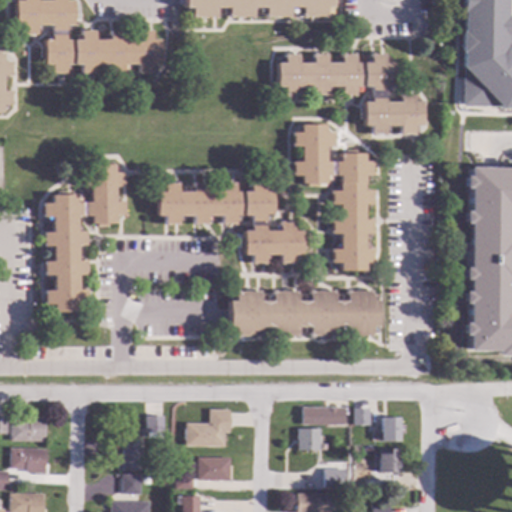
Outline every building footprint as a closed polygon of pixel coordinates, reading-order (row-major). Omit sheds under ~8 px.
[(63,0),(63,2),(71,2),(71,26),(63,26),(63,33),(63,41),(78,41),(78,31),(80,32),(82,32),(82,33),(89,33),(89,31),(91,31),(93,31),(93,41),(107,41),(107,32),(109,32),(111,32),(111,33),(119,33),(119,31),(120,31),(121,31),(121,41),(136,41),(136,31),(140,31),(140,33),(147,33),(147,31),(151,31),(151,41),(158,41),(158,65),(151,65),(151,74),(147,74),(147,73),(140,73),(140,74),(137,74),(137,65),(122,65),(122,74),(118,74),(118,73),(111,73),(111,75),(107,75),(107,65),(93,65),(93,74),(89,74),(82,74),(82,75),(79,75),(79,65),(64,65),(64,75),(60,75),(60,73),(53,73),(53,75),(49,75),(49,65),(42,65),(42,41),(50,41),(50,33),(50,26),(34,26),(34,35),(31,35),(31,34),(24,34),(24,36),(20,35),(20,25),(12,25),(12,1),(20,1),(20,0),(34,0),(34,2),(49,2),(49,0),(63,0)] [(333,0),(333,8),(327,8),(327,19),(324,19),(324,18),(305,18),(305,19),(302,19),(302,8),(290,8),(290,19),(286,19),(286,18),(268,18),(268,20),(265,20),(265,9),(252,9),(252,19),(248,19),(248,18),(230,18),(230,20),(227,20),(227,9),(214,9),(214,19),(211,19),(211,18),(192,18),(192,20),(189,20),(189,9),(182,9),(182,0),(333,0)] [(504,0),(504,18),(505,18),(505,37),(511,37),(511,113),(510,113),(510,111),(499,111),(495,108),(459,108),(460,54),(458,54),(459,33),(460,33),(461,13),(459,13),(459,0),(504,0)] [(383,63),(390,63),(391,79),(391,87),(383,87),(383,94),(383,103),(398,103),(398,93),(400,93),(401,93),(401,95),(409,95),(409,93),(410,93),(412,93),(412,103),(420,103),(420,127),(412,127),(412,136),(409,136),(409,135),(402,135),(402,137),(398,137),(398,127),(383,127),(383,136),(379,136),(379,135),(372,135),(372,137),(369,137),(369,127),(362,127),(361,102),(369,102),(369,94),(369,88),(354,88),(354,97),(350,97),(350,96),(343,96),(343,98),(340,98),(340,87),(325,87),(325,97),(322,97),(322,96),(314,96),(314,97),(311,97),(311,87),(296,87),(296,97),(293,97),(293,96),(285,96),(285,98),(281,98),(281,88),(274,88),(274,64),(282,64),(282,55),(285,55),(285,56),(292,56),(292,54),(295,54),(296,64),(311,63),(311,54),(314,54),(314,56),(321,56),(321,54),(325,54),(325,64),(340,63),(340,54),(343,54),(343,55),(350,55),(350,54),(354,54),(354,63),(369,63),(369,54),(370,54),(372,54),(372,55),(379,55),(379,54),(381,54),(383,53),(383,63)] [(0,62),(10,63),(10,66),(8,66),(8,73),(10,74),(10,77),(0,76),(0,91),(10,92),(10,95),(8,95),(8,103),(10,103),(10,106),(0,106),(0,62)] [(322,133),(332,133),(332,137),(330,137),(330,144),(332,144),(332,148),(322,148),(322,162),(329,162),(338,162),(338,155),(343,155),(361,155),(361,162),(371,162),(371,164),(371,166),(370,166),(370,174),(372,174),(372,175),(372,176),(362,176),(362,191),(372,191),(371,193),(371,195),(370,195),(370,202),(372,202),(372,206),(362,206),(362,220),(371,220),(371,224),(370,224),(370,232),(372,232),(372,235),(362,235),(362,250),(372,250),(372,253),(370,253),(370,261),(372,261),(372,264),(362,264),(362,272),(339,272),(339,264),(329,264),(329,260),(330,260),(330,253),(328,253),(328,250),(338,250),(338,235),(329,235),(329,231),(330,231),(330,224),(328,224),(328,220),(338,220),(338,206),(328,206),(328,202),(330,202),(330,195),(328,195),(328,191),(338,191),(338,177),(323,177),(323,185),(299,185),(299,177),(289,177),(289,173),(291,173),(291,166),(288,166),(289,163),(299,163),(299,148),(289,148),(289,144),(290,144),(291,137),(288,137),(289,133),(298,133),(298,126),(322,126),(322,133)] [(111,174),(120,173),(121,176),(119,177),(119,184),(121,184),(121,187),(111,187),(112,203),(121,202),(121,206),(120,206),(120,213),(122,213),(122,216),(112,216),(112,224),(89,225),(89,217),(80,218),(73,218),(73,232),(83,232),(83,236),(82,236),(82,243),(83,243),(83,246),(74,247),(74,262),(84,261),(84,265),(82,265),(82,272),(84,272),(84,275),(74,275),(75,291),(84,290),(84,294),(83,294),(83,301),(85,301),(85,304),(75,305),(75,313),(52,313),(51,306),(42,306),(42,302),(43,302),(43,295),(41,295),(41,291),(51,291),(51,277),(41,277),(41,273),(42,273),(42,267),(41,267),(40,262),(51,262),(50,248),(40,248),(40,244),(42,244),(42,237),(40,237),(40,233),(49,233),(49,219),(39,219),(39,215),(41,215),(41,208),(39,208),(39,204),(48,203),(48,196),(67,196),(73,196),(73,203),(81,203),(88,203),(88,188),(78,188),(78,184),(79,184),(79,177),(77,177),(77,174),(87,174),(87,166),(111,166),(111,174)] [(511,215),(510,234),(511,234),(511,287),(509,287),(509,306),(511,306),(511,357),(492,357),(492,351),(463,351),(463,336),(458,335),(459,324),(464,324),(464,304),(459,304),(459,293),(464,293),(464,281),(460,280),(460,269),(463,269),(464,224),(460,224),(460,213),(465,213),(466,189),(460,189),(461,177),(466,177),(466,168),(489,168),(511,169),(511,215)] [(262,193),(270,192),(270,217),(262,217),(262,223),(263,232),(278,232),(277,222),(281,222),(281,224),(288,224),(288,222),(291,222),(291,232),(299,232),(300,256),(291,256),(291,265),(288,265),(288,264),(281,264),(281,266),(278,266),(278,256),(262,256),(262,265),(259,265),(259,264),(252,264),(252,266),(248,266),(248,256),(241,256),(241,235),(241,232),(249,232),(248,222),(248,216),(233,216),(233,226),(230,226),(230,225),(223,225),(223,226),(220,226),(220,217),(204,217),(204,227),(201,227),(201,225),(194,225),(194,226),(190,226),(190,217),(175,217),(175,226),(172,226),(172,225),(165,225),(165,227),(162,227),(161,216),(153,217),(153,193),(161,193),(161,184),(165,183),(165,185),(172,185),(172,183),(175,183),(175,193),(190,193),(190,183),(193,183),(193,185),(200,185),(200,183),(204,183),(204,193),(219,193),(219,183),(223,183),(223,184),(230,184),(230,183),(233,183),(233,192),(248,192),(248,183),(252,183),(252,184),(259,184),(259,183),(262,183),(262,193)] [(370,302),(377,301),(377,327),(370,328),(370,338),(367,338),(367,337),(348,337),(348,338),(345,338),(345,328),(332,328),(332,338),(329,338),(329,337),(310,337),(310,339),(307,339),(307,328),(295,328),(295,339),(292,339),(292,337),(273,337),(273,339),(270,339),(269,328),(257,328),(257,339),(254,339),(254,337),(235,337),(235,339),(232,339),(232,329),(225,329),(225,314),(225,302),(232,302),(232,291),(235,291),(235,293),(243,293),(254,292),(254,291),(257,291),(257,302),(269,302),(269,291),(273,291),(273,293),(292,292),(292,291),(294,291),(295,302),(307,302),(307,291),(310,291),(311,292),(318,292),(329,292),(329,291),(332,291),(332,302),(345,302),(345,291),(348,291),(348,292),(367,292),(367,291),(370,290),(370,302)] [(340,426),(298,427),(298,408),(340,408),(340,426)] [(366,427),(350,427),(350,410),(366,410),(366,427)] [(225,434),(220,434),(220,448),(181,448),(181,424),(204,425),(204,411),(225,411),(225,434)] [(160,434),(143,434),(143,416),(160,416),(160,434)] [(42,442),(7,442),(7,419),(42,419),(42,442)] [(398,443),(378,443),(378,420),(398,419),(398,443)] [(316,451),(294,452),(293,430),(316,430),(316,451)] [(137,456),(139,456),(138,471),(119,471),(119,460),(120,460),(121,439),(137,439),(137,456)] [(42,451),(41,474),(24,474),(25,470),(7,470),(8,449),(42,451)] [(395,460),(397,460),(397,474),(375,474),(375,449),(395,450),(395,460)] [(226,482),(193,481),(193,459),(226,459),(226,482)] [(370,484),(352,484),(352,465),(369,465),(370,484)] [(343,487),(319,486),(320,471),(343,471),(343,487)] [(138,496),(119,496),(118,476),(137,476),(138,496)] [(189,490),(171,490),(171,479),(189,479),(189,490)] [(320,495),(329,496),(329,511),(293,511),(293,495),(308,495),(308,494),(320,494),(320,495)] [(40,511),(6,511),(6,495),(40,495),(40,511)] [(196,511),(178,511),(178,498),(196,497),(196,511)] [(146,511),(108,511),(108,502),(146,503),(146,511)]
